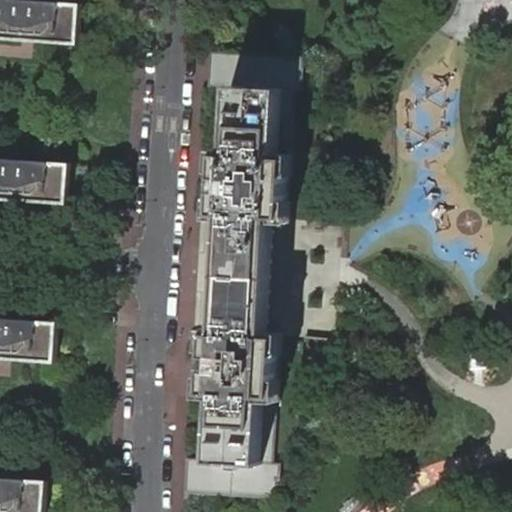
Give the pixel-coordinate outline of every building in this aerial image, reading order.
[(27,0),(0,0),(0,37),(22,39),(34,40),(48,41),(81,44),(83,4),(27,0)] [(305,57),(212,51),(210,87),(224,87),(217,214),(227,214),(220,331),(211,331),(203,458),(189,457),(187,492),(281,497),(282,462),(275,462),(283,335),(270,334),(276,217),(289,218),(296,91),(303,91),(305,57)] [(0,157),(0,197),(11,198),(23,199),(69,202),(72,163),(34,160),(0,157)] [(0,317),(0,356),(11,358),(25,359),(58,361),(61,322),(0,317)] [(0,477),(0,511),(47,511),(49,481),(11,478),(0,477)]
